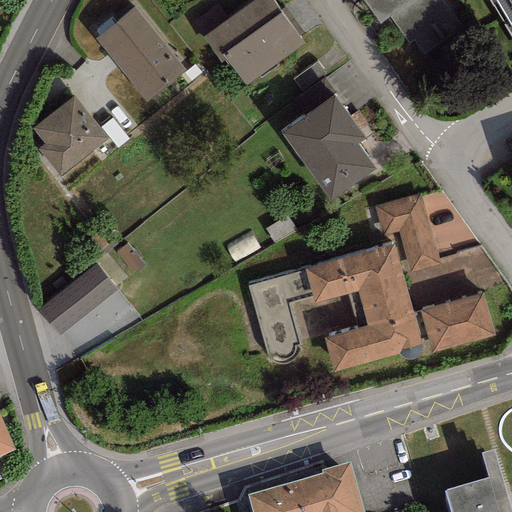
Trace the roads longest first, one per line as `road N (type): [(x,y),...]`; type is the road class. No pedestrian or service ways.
road 1 (residential): [(511,373),(117,497)]
road 2 (residential): [(457,176),(322,0)]
road 3 (secondary): [(0,272),(56,474)]
